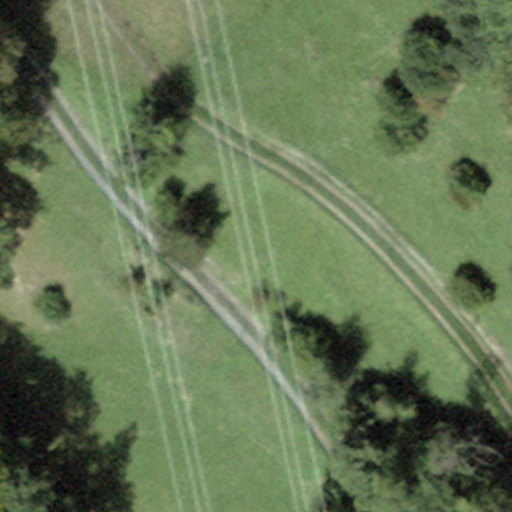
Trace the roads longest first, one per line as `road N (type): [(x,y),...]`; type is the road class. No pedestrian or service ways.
road 1 (track): [(381,511),(333,432),(181,262),(0,34)]
road 2 (track): [(104,0),(207,114),(305,172),(398,251),(511,401)]
